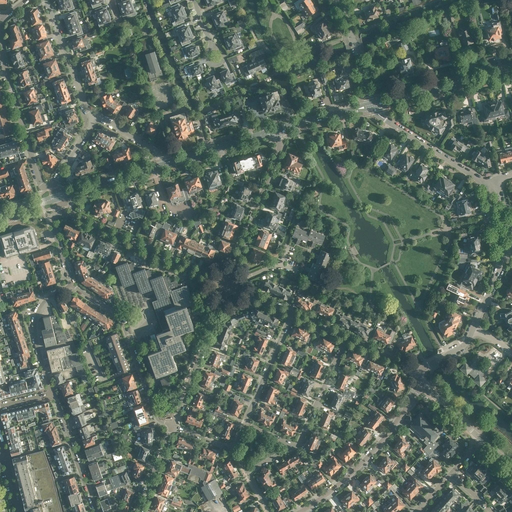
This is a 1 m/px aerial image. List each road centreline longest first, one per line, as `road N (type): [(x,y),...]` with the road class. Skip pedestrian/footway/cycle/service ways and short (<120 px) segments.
road 1 (residential): [(1,18),(4,66),(30,150),(41,184),(54,185)]
road 2 (residential): [(173,425),(157,419),(119,315),(72,285)]
road 3 (residential): [(228,285),(65,212)]
road 4 (residential): [(298,511),(373,451),(422,386)]
road 5 (residential): [(228,285),(279,151),(277,130)]
road 6 (residential): [(173,425),(228,285)]
road 7 (tertiary): [(371,106),(511,72)]
road 8 (residential): [(484,182),(371,106)]
road 9 (residential): [(96,115),(86,108),(47,0)]
road 10 (residential): [(52,393),(36,315),(72,285)]
road 11 (residential): [(52,393),(95,511)]
road 12 (residential): [(244,424),(292,313)]
road 13 (residential): [(293,446),(346,338)]
